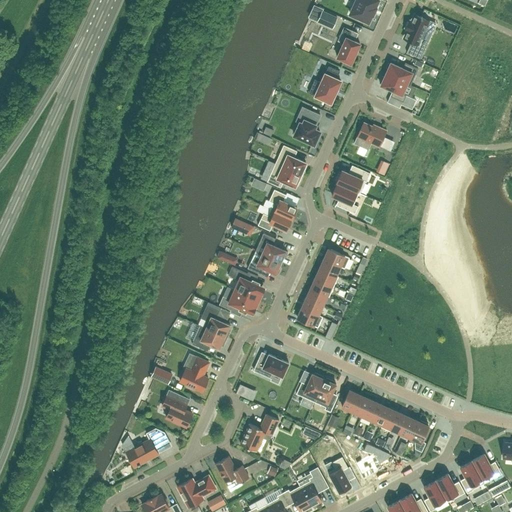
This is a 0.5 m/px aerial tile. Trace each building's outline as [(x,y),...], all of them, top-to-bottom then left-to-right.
[(355,0),(350,13),(368,22),(371,14),(372,14),(376,7),(375,6),(377,0),(355,0)] [(337,17),(322,10),(317,21),(332,28),(337,17)] [(407,30),(404,38),(411,42),(406,52),(420,58),(428,41),(420,37),(428,20),(422,17),(423,17),(421,16),(421,17),(415,14),(412,20),(410,20),(406,29),(407,30)] [(337,56),(351,62),(360,42),(354,40),(358,33),(344,26),(338,40),(343,42),(337,56)] [(387,70),(386,73),(407,83),(406,83),(410,85),(418,68),(405,62),(402,68),(391,62),(390,64),(388,63),(385,69),(387,70)] [(321,82),(314,79),(308,92),(331,102),(334,95),(334,96),(335,95),(334,95),(336,90),(337,90),(336,89),(341,80),(336,78),(339,71),(328,66),(325,73),(321,82)] [(407,83),(386,73),(384,77),(382,76),(379,82),(381,83),(381,84),(393,90),(390,95),(403,101),(406,95),(402,93),(406,83),(407,83)] [(320,114),(309,109),(303,123),(300,122),(294,135),(314,144),(320,131),(314,128),(320,114)] [(364,122),(357,136),(379,146),(386,130),(379,126),(379,128),(364,122)] [(305,164),(306,162),(294,157),(297,150),(283,144),(281,151),(275,162),(302,175),(307,165),(305,164)] [(382,160),(377,171),(384,174),(389,163),(382,160)] [(298,185),(302,175),(275,162),(267,181),(280,187),(283,180),(295,186),(296,184),(298,185)] [(339,171),(335,179),(337,180),(336,182),(337,183),(337,182),(359,192),(360,193),(365,181),(366,181),(370,173),(357,167),(354,175),(342,170),(341,172),(339,171)] [(337,183),(332,195),(342,199),(339,206),(353,212),(356,205),(353,204),(359,192),(337,182),(337,183)] [(271,209),(292,218),(297,207),(283,200),(286,194),(274,189),(269,200),(273,202),(271,209)] [(258,224),(270,230),(273,223),(286,230),(292,218),(271,209),(268,215),(263,213),(258,224)] [(258,244),(264,247),(262,253),(280,261),(282,257),(285,256),(287,251),(284,250),(272,244),(275,238),(263,232),(258,244)] [(329,247),(324,258),(340,265),(344,267),(349,257),(329,247)] [(237,265),(240,257),(224,250),(221,259),(237,265)] [(259,273),(262,266),(277,273),(280,268),(279,265),(280,261),(262,253),(259,259),(253,256),(247,267),(259,273)] [(324,258),(319,268),(336,275),(340,265),(324,258)] [(357,272),(363,274),(367,264),(361,262),(357,272)] [(232,266),(228,274),(239,279),(235,288),(258,299),(263,289),(257,287),(258,284),(259,282),(253,279),(252,281),(245,278),(247,273),(232,266)] [(319,268),(315,277),(333,286),(338,276),(336,275),(319,268)] [(315,277),(310,287),(327,295),(329,296),(333,286),(315,277)] [(310,287),(306,297),(322,304),(327,295),(310,287)] [(223,295),(219,304),(231,309),(233,304),(240,307),(239,309),(246,312),(247,310),(248,307),(254,310),(258,299),(235,288),(230,299),(223,295)] [(322,304),(306,297),(302,307),(318,314),(322,304)] [(203,326),(227,336),(230,328),(228,328),(230,324),(216,318),(219,311),(207,304),(201,317),(206,320),(203,326)] [(318,314),(302,307),(297,317),(318,326),(322,316),(318,314)] [(227,336),(203,326),(200,324),(192,343),(203,348),(206,341),(219,348),(221,344),(223,345),(227,336)] [(258,359),(253,369),(271,378),(274,372),(282,376),(289,362),(269,353),(265,361),(258,359)] [(202,390),(208,377),(203,375),(209,362),(197,356),(191,370),(186,367),(180,380),(188,384),(187,386),(193,389),(194,387),(202,390)] [(155,365),(150,375),(167,383),(172,373),(155,365)] [(296,393),(314,401),(324,378),(323,377),(323,376),(315,372),(314,374),(312,373),(307,384),(301,381),(296,393)] [(325,379),(324,378),(314,401),(325,406),(324,409),(330,411),(337,398),(331,394),(336,383),(334,382),(334,381),(326,377),(325,379)] [(170,408),(166,417),(186,426),(192,413),(184,409),(189,398),(169,389),(162,405),(170,408)] [(352,410),(359,394),(349,389),(342,406),(352,410)] [(361,417),(362,415),(369,398),(368,398),(359,394),(352,410),(351,412),(361,417)] [(362,415),(371,419),(379,403),(370,399),(369,398),(362,415)] [(370,421),(380,426),(389,407),(388,407),(379,403),(371,419),(370,421)] [(391,430),(392,428),(391,428),(398,412),(390,408),(389,407),(380,426),(391,430)] [(391,428),(392,428),(401,433),(408,416),(407,416),(398,412),(391,428)] [(266,413),(260,427),(249,423),(240,443),(256,450),(265,431),(272,434),(279,419),(266,413)] [(401,433),(411,437),(418,421),(410,417),(408,416),(401,433)] [(420,421),(418,421),(411,437),(410,439),(415,441),(415,448),(422,451),(426,442),(422,440),(429,425),(427,425),(428,423),(421,420),(420,421)] [(304,433),(318,441),(322,434),(308,426),(304,433)] [(351,434),(353,428),(348,426),(345,432),(351,434)] [(358,426),(357,434),(365,435),(366,428),(358,426)] [(145,441),(145,440),(135,445),(136,446),(126,452),(134,466),(138,464),(140,463),(158,453),(153,444),(167,437),(163,431),(155,428),(146,432),(150,439),(145,441)] [(371,453),(354,462),(363,478),(373,472),(374,473),(379,470),(378,470),(382,467),(379,462),(387,458),(390,453),(367,442),(363,450),(371,453)] [(511,442),(505,442),(503,457),(511,458),(511,442)] [(484,453),(472,460),(484,482),(501,473),(501,472),(495,461),(489,463),(484,453)] [(249,477),(242,465),(235,468),(228,455),(215,463),(225,482),(234,477),(238,483),(249,477)] [(335,467),(328,471),(339,491),(345,487),(346,489),(352,486),(342,469),(348,466),(342,456),(332,462),(335,467)] [(472,460),(460,466),(465,476),(460,479),(467,492),(473,489),(472,488),(484,482),(472,460)] [(310,480),(300,485),(311,506),(321,500),(316,490),(321,487),(327,483),(318,466),(309,470),(313,478),(310,480)] [(447,473),(435,479),(446,499),(447,501),(459,495),(464,492),(458,480),(453,483),(447,473)] [(196,481),(197,482),(194,483),(191,478),(178,485),(181,491),(180,492),(184,499),(185,498),(189,506),(203,498),(201,496),(216,488),(208,475),(196,481)] [(435,479),(423,486),(429,496),(424,499),(430,511),(435,508),(434,505),(446,499),(435,479)] [(507,479),(499,484),(502,490),(510,486),(507,479)] [(283,492),(289,504),(295,501),(301,511),(311,506),(300,485),(290,491),(288,489),(283,492)] [(268,502),(272,511),(286,511),(284,507),(289,504),(283,492),(277,495),(278,497),(268,502)] [(146,500),(147,501),(142,504),(146,511),(163,511),(164,511),(163,510),(169,507),(167,503),(167,502),(165,498),(164,498),(161,493),(156,496),(156,495),(146,500)] [(411,493),(399,499),(405,511),(427,511),(428,511),(421,500),(416,503),(411,493)] [(480,494),(474,498),(477,504),(483,501),(480,494)] [(214,510),(228,504),(224,495),(210,501),(214,510)] [(506,507),(511,503),(511,502),(509,497),(503,501),(506,507)] [(405,511),(399,499),(387,506),(390,511),(405,511)] [(182,511),(177,502),(171,506),(174,511),(182,511)] [(251,509),(252,511),(272,511),(268,502),(258,508),(256,506),(251,509)]
